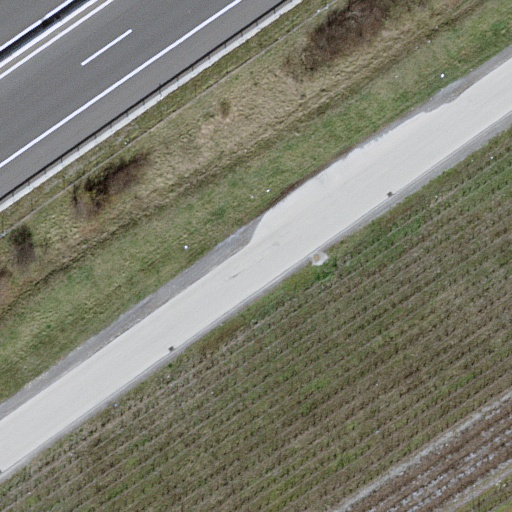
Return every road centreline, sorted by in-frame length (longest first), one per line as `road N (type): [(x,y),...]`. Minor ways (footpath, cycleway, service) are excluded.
road 1 (unclassified): [(511,88),(0,446)]
road 2 (motorway): [(0,123),(176,0)]
